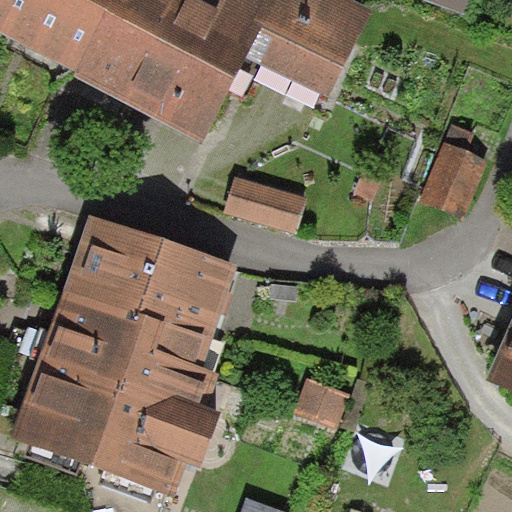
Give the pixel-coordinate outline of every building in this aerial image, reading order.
[(0,0),(0,37),(38,56),(204,140),(243,58),(289,80),(331,101),(376,9),(358,0),(0,0)] [(469,0),(431,0),(464,12),(469,0)] [(422,198),(465,216),(488,160),(466,151),(474,133),(454,124),(422,198)] [(226,212),(295,232),(306,194),(237,174),(226,212)] [(11,443),(174,498),(186,465),(201,470),(222,411),(206,406),(218,372),(202,367),(238,264),(90,214),(11,443)] [(511,330),(490,382),(511,390),(511,330)] [(287,414),(329,429),(343,390),(301,375),(287,414)] [(232,511),(282,511),(284,505),(237,493),(232,511)]
